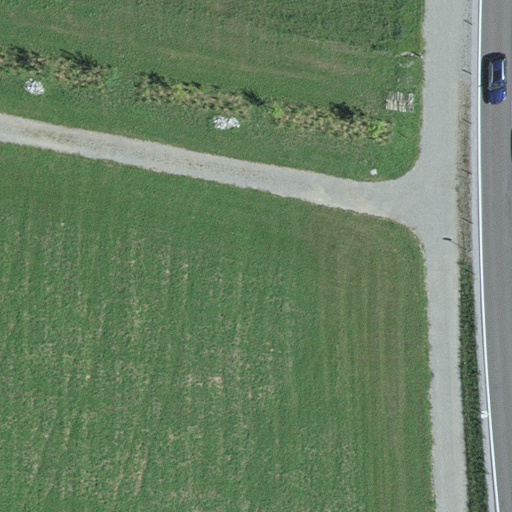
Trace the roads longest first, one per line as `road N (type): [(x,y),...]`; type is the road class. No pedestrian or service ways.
road 1 (track): [(451,511),(439,208),(448,0)]
road 2 (track): [(439,208),(0,124)]
